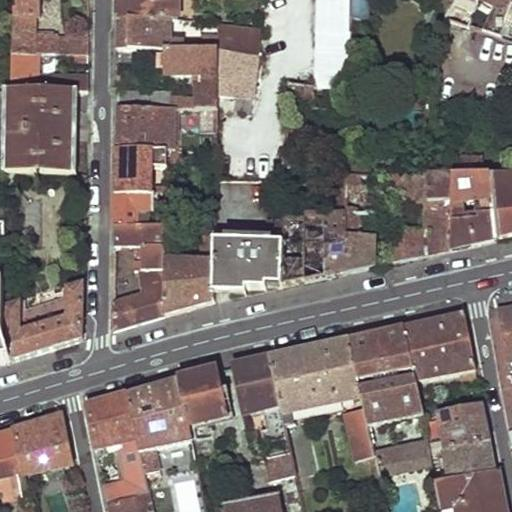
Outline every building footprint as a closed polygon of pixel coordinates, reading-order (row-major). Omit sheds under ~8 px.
[(87,59),(87,42),(56,42),(56,39),(33,39),(34,24),(36,24),(37,0),(12,0),(10,58),(34,58),(71,59),(87,59)] [(167,22),(178,22),(177,0),(118,0),(119,21),(167,22)] [(326,0),(323,88),(326,88),(353,89),(354,0),(326,0)] [(438,0),(443,3),(439,25),(446,26),(453,3),(453,0),(438,0)] [(453,0),(453,3),(475,11),(477,4),(478,0),(453,0)] [(505,30),(511,13),(511,0),(478,0),(477,4),(494,13),(484,37),(498,42),(505,30)] [(165,53),(168,53),(167,22),(119,21),(119,37),(119,53),(165,53)] [(254,56),(256,31),(217,29),(217,40),(216,53),(254,56)] [(216,53),(217,40),(201,40),(200,53),(216,53)] [(168,53),(165,53),(165,63),(165,77),(193,78),(195,103),(172,102),(171,95),(119,95),(119,111),(152,112),(179,113),(216,113),(216,96),(216,53),(200,53),(182,53),(171,53),(168,53)] [(216,53),(216,96),(246,97),(250,97),(254,56),(216,53)] [(86,92),(86,81),(34,80),(34,58),(10,58),(9,91),(71,92),(86,92)] [(87,59),(71,59),(71,67),(86,68),(87,59)] [(165,63),(156,63),(155,77),(165,77),(165,63)] [(323,88),(286,86),(286,106),(326,108),(326,88),(323,88)] [(8,178),(70,178),(71,92),(9,91),(8,178)] [(216,113),(216,119),(245,120),(246,97),(216,96),(216,113)] [(166,152),(169,152),(169,138),(154,137),(152,112),(119,111),(118,131),(117,151),(166,152)] [(216,113),(179,113),(180,123),(198,124),(199,136),(216,137),(216,119),(216,113)] [(286,169),(286,182),(303,183),(304,116),(285,115),(286,169)] [(116,198),(139,198),(140,171),(166,172),(166,152),(117,151),(117,175),(116,198)] [(390,178),(404,178),(405,160),(351,160),(351,176),(351,179),(376,178),(390,178)] [(466,177),(488,177),(486,161),(467,161),(466,177)] [(286,169),(250,167),(250,182),(286,182),(286,169)] [(351,179),(351,176),(332,176),(331,203),(336,203),(336,222),(306,221),(306,225),(306,283),(327,279),(348,274),(351,179)] [(474,248),(498,243),(495,177),(488,177),(466,177),(456,178),(452,252),(474,248)] [(511,177),(495,177),(498,243),(511,239),(511,177)] [(348,274),(376,268),(376,178),(351,179),(348,274)] [(404,178),(390,178),(390,204),(424,206),(424,231),(389,230),(387,266),(400,263),(452,252),(456,178),(404,178)] [(115,228),(139,228),(141,213),(153,214),(153,199),(139,198),(116,198),(116,213),(115,228)] [(39,204),(23,206),(25,229),(41,228),(39,204)] [(190,312),(214,305),(214,295),(214,240),(214,237),(201,237),(200,261),(182,262),(181,216),(166,217),(166,229),(166,251),(166,262),(166,273),(166,319),(190,312)] [(1,311),(1,223),(0,223),(0,367),(5,368),(11,366),(3,341),(1,311)] [(268,240),(214,240),(214,295),(249,292),(273,290),(284,288),(285,225),(285,223),(268,223),(268,240)] [(295,286),(306,283),(306,225),(285,225),(284,288),(295,286)] [(115,228),(115,250),(166,251),(166,229),(139,228),(115,228)] [(114,260),(114,273),(166,273),(166,262),(114,260)] [(139,326),(166,319),(166,273),(114,273),(113,334),(139,326)] [(83,288),(63,293),(63,322),(19,336),(18,306),(1,311),(3,341),(11,366),(47,355),(82,344),(83,288)] [(511,311),(499,314),(505,365),(511,363),(511,311)] [(417,379),(419,386),(453,379),(478,374),(466,315),(435,322),(404,329),(415,370),(417,379)] [(365,412),(368,429),(426,416),(419,386),(417,379),(400,382),(399,374),(415,370),(404,329),(376,336),(349,342),(358,383),(375,379),(376,387),(360,391),(362,402),(365,412)] [(295,481),(298,494),(309,492),(307,476),(318,474),(307,425),(295,427),(292,417),(362,402),(360,391),(358,383),(349,342),(309,351),(270,360),(295,481)] [(270,360),(234,368),(244,420),(262,417),(266,435),(262,436),(268,461),(264,463),(270,487),(287,483),(295,481),(270,360)] [(179,382),(189,427),(228,419),(218,372),(179,382)] [(480,387),(478,374),(453,379),(455,391),(480,387)] [(128,398),(151,496),(163,493),(154,454),(178,448),(181,466),(196,464),(189,427),(179,382),(154,390),(128,398)] [(91,408),(99,451),(111,448),(112,453),(126,451),(132,484),(106,488),(110,505),(151,497),(151,496),(128,398),(110,403),(91,408)] [(445,454),(491,445),(484,408),(438,417),(445,454)] [(368,429),(365,412),(344,417),(355,464),(375,459),(374,455),(368,429)] [(13,431),(22,476),(74,465),(69,441),(64,417),(38,424),(13,431)] [(0,480),(11,479),(16,502),(26,500),(22,476),(13,431),(0,435),(0,480)] [(434,461),(431,442),(405,448),(410,467),(434,461)] [(491,445),(445,454),(452,486),(497,476),(491,445)] [(405,448),(374,455),(375,459),(378,474),(410,467),(405,448)] [(440,488),(444,508),(459,505),(459,511),(504,511),(497,476),(452,486),(440,488)] [(295,481),(287,483),(285,497),(287,511),(301,511),(298,494),(295,481)] [(49,511),(68,511),(60,485),(43,491),(49,511)] [(154,511),(151,497),(110,505),(111,511),(154,511)] [(281,511),(279,497),(225,506),(225,511),(281,511)]
